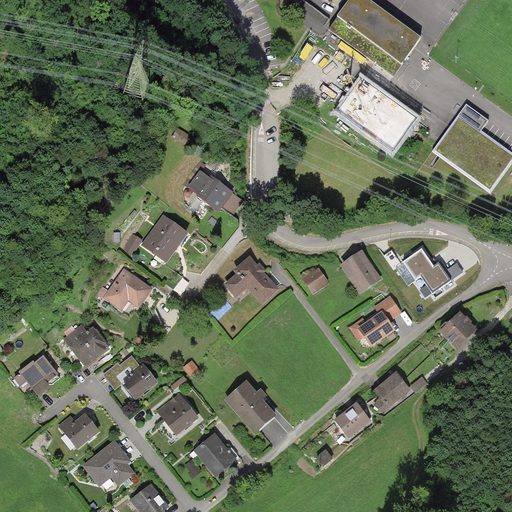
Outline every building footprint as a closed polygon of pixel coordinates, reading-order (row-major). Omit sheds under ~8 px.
[(421,39),(368,0),(349,0),(337,17),(338,17),(329,29),(374,63),(357,86),(341,74),(347,66),(317,44),(284,89),(314,112),(327,94),(343,106),(337,113),(393,154),(417,121),(381,93),(421,39)] [(329,19),(303,0),(301,0),(297,6),(323,26),(329,19)] [(488,120),(467,104),(433,152),(491,194),(511,163),(511,152),(481,131),(488,120)] [(192,136),(178,128),(172,138),(187,146),(192,136)] [(210,178),(200,171),(188,188),(197,195),(196,196),(218,213),(222,208),(233,193),(211,176),(210,178)] [(243,202),(233,193),(222,208),(233,216),(243,202)] [(178,248),(189,234),(163,215),(141,245),(167,264),(178,248)] [(143,240),(133,234),(123,248),(133,255),(143,240)] [(382,280),(362,250),(340,266),(360,295),(371,287),(382,280)] [(434,269),(422,252),(404,264),(416,282),(422,278),(434,269)] [(258,265),(250,256),(233,271),(236,274),(224,284),(236,298),(248,288),(262,305),(279,290),(264,273),(266,271),(263,267),(259,263),(258,265)] [(317,265),(300,275),(313,294),(329,284),(328,282),(317,265)] [(449,281),(439,266),(434,269),(422,278),(432,293),(449,281)] [(139,279),(124,268),(108,291),(103,298),(122,311),(130,300),(140,308),(153,289),(139,279)] [(103,298),(108,291),(103,287),(96,295),(102,299),(103,298)] [(374,307),(378,314),(382,311),(389,322),(402,313),(390,296),(374,307)] [(389,322),(382,311),(378,314),(366,322),(363,318),(349,328),(359,341),(364,338),(371,348),(395,330),(391,324),(389,322)] [(466,317),(460,312),(440,332),(457,350),(478,330),(471,323),(472,322),(467,317),(466,317)] [(81,326),(63,339),(86,369),(110,350),(101,337),(93,328),(86,333),(81,326)] [(20,374),(14,379),(21,387),(27,382),(39,398),(51,388),(48,384),(52,380),(58,375),(43,356),(35,363),(33,361),(19,373),(20,374)] [(158,383),(143,364),(140,366),(132,356),(120,365),(118,363),(103,375),(115,390),(122,384),(135,401),(158,383)] [(192,361),(183,368),(192,379),(201,372),(192,361)] [(396,372),(373,391),(379,398),(373,405),(385,414),(389,408),(411,390),(396,372)] [(427,384),(422,377),(410,387),(416,393),(427,384)] [(260,396),(257,393),(246,381),(224,400),(255,435),(277,416),(263,400),(260,396)] [(260,396),(263,400),(267,397),(261,390),(257,393),(260,396)] [(199,418),(179,393),(174,398),(157,411),(176,436),(199,418)] [(357,403),(334,421),(349,439),(371,421),(357,403)] [(75,422),(71,416),(58,426),(77,450),(100,432),(91,420),(85,414),(75,422)] [(226,447),(215,434),(193,451),(215,478),(237,461),(226,447)] [(127,457),(114,440),(82,466),(99,487),(111,478),(118,487),(135,473),(128,465),(131,462),(127,457)] [(326,450),(317,457),(323,466),(333,459),(326,450)] [(151,484),(131,500),(140,511),(164,511),(169,507),(164,500),(151,484)]
